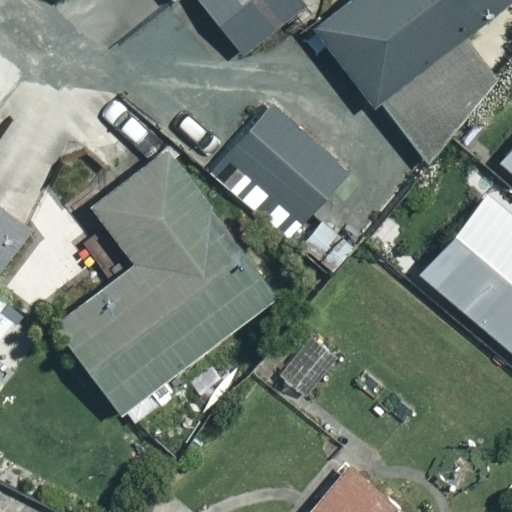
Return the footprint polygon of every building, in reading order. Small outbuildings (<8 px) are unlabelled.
[(291,0),(198,0),(234,45),(291,0)] [(322,0),(301,18),(412,147),(495,76),(454,28),(486,0),(322,0)] [(511,120),(488,149),(511,169),(511,120)] [(262,284),(151,142),(83,196),(125,249),(43,312),(112,401),(262,284)] [(405,171),(378,148),(344,187),(371,210),(405,171)] [(511,210),(476,180),(408,261),(511,347),(511,210)] [(0,249),(22,220),(0,202),(0,249)] [(406,511),(338,457),(301,503),(312,511),(406,511)]
